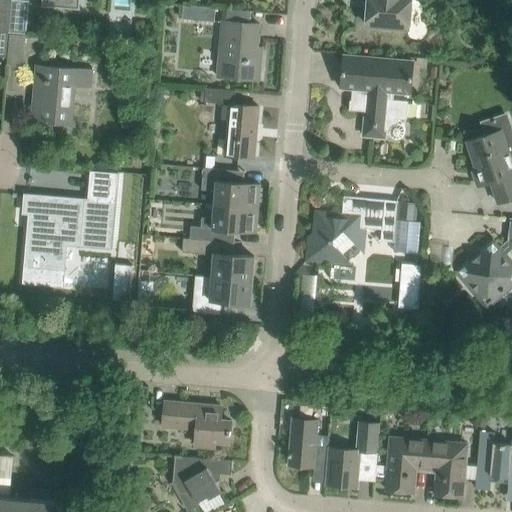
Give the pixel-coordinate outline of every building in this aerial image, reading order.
[(0,0),(0,30),(9,32),(11,0),(0,0)] [(28,1),(22,0),(11,0),(9,32),(26,33),(28,1)] [(42,0),(42,5),(77,8),(78,0),(42,0)] [(368,0),(366,24),(408,28),(410,0),(417,0),(417,1),(418,1),(418,0),(368,0)] [(182,18),(214,21),(215,7),(183,4),(182,18)] [(259,80),(261,59),(256,59),(259,23),(222,20),(217,76),(259,80)] [(0,56),(7,57),(9,32),(0,30),(0,56)] [(9,32),(7,57),(8,57),(7,64),(23,66),(26,33),(9,32)] [(401,124),(399,123),(399,119),(407,119),(408,101),(393,99),(393,91),(410,93),(413,61),(344,55),(341,87),(357,88),(356,100),(350,100),(349,109),(366,111),(364,135),(384,136),(385,131),(389,131),(389,132),(389,133),(390,135),(391,136),(393,137),(395,138),(396,138),(398,138),(399,138),(400,137),(401,137),(402,136),(403,135),(404,134),(404,133),(404,131),(405,130),(404,129),(404,128),(404,127),(404,126),(403,125),(402,124),(401,124)] [(32,120),(71,124),(75,85),(91,86),(92,69),(36,65),(32,120)] [(159,89),(158,94),(162,97),(166,98),(170,95),(170,90),(167,86),(163,86),(159,89)] [(259,106),(234,104),(235,90),(206,87),(204,101),(229,104),(227,121),(223,121),(221,137),(226,137),(224,155),(254,158),(259,106)] [(484,135),(467,141),(477,170),(473,171),(477,186),(491,181),(498,202),(511,197),(511,127),(507,112),(483,120),(480,121),(484,135)] [(238,182),(239,170),(203,167),(202,180),(201,189),(215,190),(214,204),(258,208),(260,184),(238,182)] [(87,200),(115,202),(117,172),(89,170),(87,200)] [(63,271),(65,245),(66,237),(111,241),(115,202),(87,200),(25,195),(24,212),(34,213),(33,228),(29,228),(26,258),(43,260),(42,269),(63,271)] [(308,259),(307,265),(309,265),(309,262),(309,259),(335,261),(337,246),(337,245),(340,243),(348,235),(356,244),(361,245),(363,227),(365,227),(381,229),(380,240),(394,242),(397,200),(385,199),(344,195),(342,209),(335,209),(335,210),(331,213),(317,212),(315,233),(311,237),(310,237),(308,259)] [(399,202),(398,218),(416,220),(417,204),(410,203),(410,198),(403,198),(402,202),(399,202)] [(183,237),(183,238),(211,240),(228,242),(229,230),(256,232),(258,208),(214,204),(213,216),(201,215),(200,226),(191,225),(189,238),(183,237)] [(511,217),(509,218),(508,240),(497,248),(492,242),(459,270),(487,304),(511,282),(511,265),(504,256),(511,248),(511,217)] [(210,254),(211,240),(183,238),(182,252),(210,254)] [(212,276),(252,280),(254,256),(214,253),(212,276)] [(302,272),(300,304),(311,304),(313,273),(302,272)] [(252,280),(212,276),(210,299),(198,298),(197,311),(220,313),(221,301),(250,303),(252,280)] [(121,391),(120,404),(133,405),(133,392),(121,391)] [(222,406),(165,401),(162,425),(196,428),(195,445),(215,447),(215,441),(230,442),(232,420),(221,419),(222,406)] [(317,434),(318,419),(292,417),(288,465),(314,467),(315,460),(326,460),(328,447),(329,435),(317,434)] [(355,449),(328,447),(326,460),(327,460),(325,484),(358,487),(359,479),(375,480),(380,423),(358,421),(355,449)] [(480,431),(475,488),(490,489),(491,474),(511,476),(511,434),(511,444),(494,442),(494,432),(480,431)] [(415,466),(426,467),(428,440),(391,437),(386,489),(413,492),(415,466)] [(466,443),(428,440),(426,467),(438,468),(435,494),(462,496),(466,443)] [(0,511),(57,511),(58,499),(10,495),(13,456),(0,454),(0,511)] [(175,477),(174,479),(174,481),(175,483),(176,485),(177,487),(179,488),(180,490),(182,490),(184,491),(187,491),(189,490),(191,489),(198,501),(207,496),(209,498),(222,491),(216,481),(219,479),(220,473),(231,474),(232,460),(180,456),(179,470),(180,470),(178,471),(177,473),(175,475),(175,477)]
